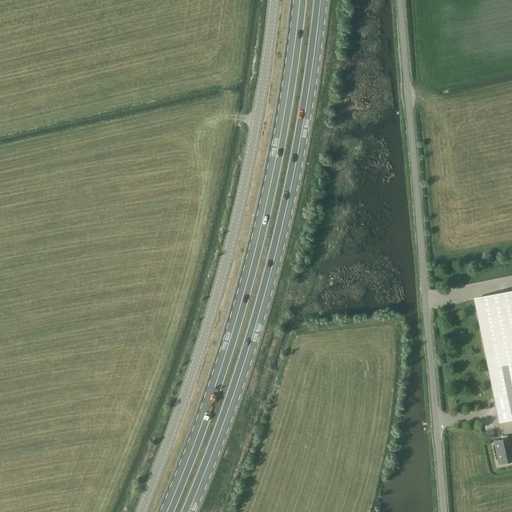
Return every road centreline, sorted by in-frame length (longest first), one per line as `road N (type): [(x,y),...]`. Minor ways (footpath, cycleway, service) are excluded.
road 1 (primary): [(187,511),(261,307),(290,188),(320,0)]
road 2 (primary): [(299,0),(260,224),(214,388),(166,511)]
road 3 (unclassified): [(141,511),(234,226),(273,0)]
road 4 (unclassified): [(443,511),(399,0)]
